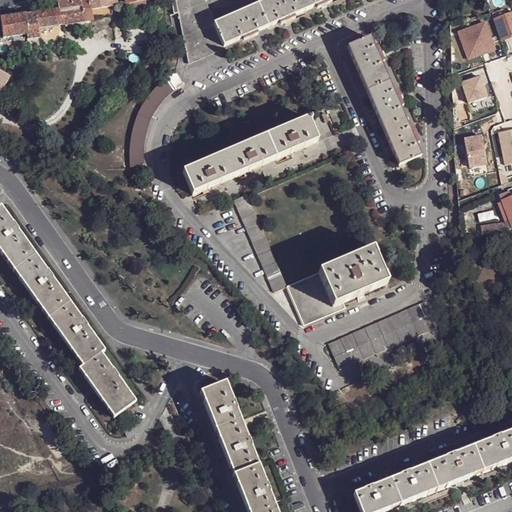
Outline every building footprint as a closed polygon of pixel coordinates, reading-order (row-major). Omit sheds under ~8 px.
[(27,35),(28,39),(39,38),(38,29),(61,25),(92,20),(90,10),(89,0),(88,0),(80,0),(79,0),(66,0),(46,6),(47,12),(23,15),(27,35)] [(110,7),(108,0),(90,0),(89,0),(90,10),(110,7)] [(181,32),(210,20),(206,11),(201,0),(175,0),(178,14),(181,32)] [(230,0),(201,0),(206,11),(230,0)] [(271,0),(257,7),(267,29),(283,22),(289,19),(319,6),(325,4),(333,0),(271,0)] [(243,13),(251,36),(267,29),(257,7),(243,13)] [(251,36),(243,13),(212,26),(223,48),(245,39),(251,36)] [(511,13),(494,20),(502,41),(511,37),(511,13)] [(27,35),(23,15),(16,17),(13,17),(0,19),(0,21),(3,39),(27,35)] [(210,20),(181,32),(183,38),(212,26),(210,20)] [(485,24),(458,34),(468,61),(495,51),(485,24)] [(223,48),(212,26),(183,38),(188,65),(223,50),(223,48)] [(398,168),(421,158),(414,142),(411,135),(397,105),(395,98),(384,74),(379,61),(377,55),(375,52),(369,38),(347,49),(398,168)] [(0,93),(12,73),(0,65),(0,93)] [(128,168),(143,165),(143,163),(143,150),(145,137),(149,125),(155,113),(162,102),(171,93),(182,85),(174,73),(173,74),(162,82),(152,91),(143,102),(137,114),(132,127),(129,141),(127,155),(128,168)] [(482,77),(461,84),(468,104),(487,97),(483,85),(485,85),(482,77)] [(331,131),(324,113),(306,121),(313,138),(331,131)] [(181,175),(192,198),(316,144),(313,138),(306,121),(181,175)] [(511,129),(494,133),(500,165),(511,162),(511,129)] [(476,136),(458,139),(464,166),(481,163),(476,136)] [(510,200),(507,194),(498,197),(501,203),(510,200)] [(286,290),(246,197),(232,203),(273,295),(286,290)] [(511,229),(511,199),(510,200),(501,203),(511,230),(511,229)] [(1,209),(0,209),(0,252),(83,368),(79,371),(114,418),(120,413),(123,411),(135,403),(100,355),(103,352),(1,209)] [(507,233),(497,221),(477,223),(479,236),(507,233)] [(372,252),(318,276),(335,315),(345,310),(344,305),(387,286),(372,252)] [(335,315),(318,276),(286,290),(303,329),(335,315)] [(438,328),(426,303),(329,346),(340,371),(438,328)] [(275,511),(223,385),(200,394),(246,511),(275,511)] [(138,436),(134,426),(123,430),(127,440),(138,436)] [(384,511),(511,461),(511,433),(354,496),(360,511),(384,511)]
